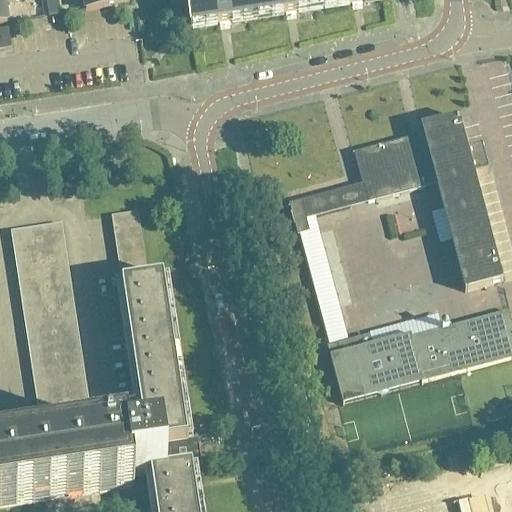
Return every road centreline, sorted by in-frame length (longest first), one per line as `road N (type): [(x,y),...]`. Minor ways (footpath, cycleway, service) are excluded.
road 1 (tertiary): [(280,511),(202,153),(205,123)]
road 2 (tertiary): [(205,123),(240,98),(418,51),(450,34)]
road 3 (residential): [(205,123),(153,112),(0,137)]
